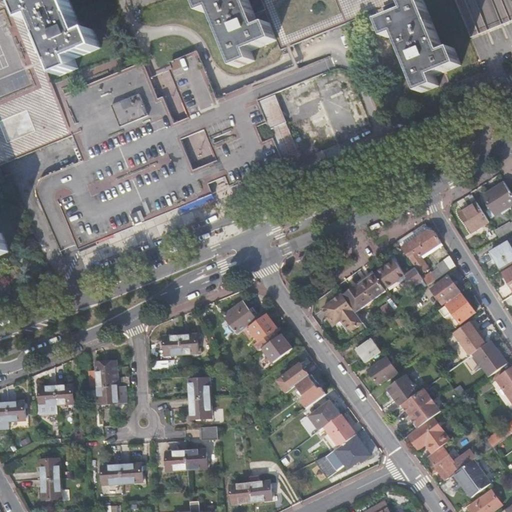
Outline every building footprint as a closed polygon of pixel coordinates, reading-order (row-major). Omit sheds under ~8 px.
[(0,0),(0,166),(71,138),(55,99),(37,54),(29,36),(24,22),(17,4),(15,0),(0,0)] [(25,0),(26,0),(17,4),(24,22),(33,19),(39,32),(29,36),(37,54),(46,50),(57,77),(74,70),(70,60),(96,49),(89,32),(80,36),(65,0),(25,0)] [(211,9),(236,69),(253,62),(249,51),(275,41),(268,23),(259,26),(254,15),(263,11),(258,0),(196,0),(202,13),(211,9)] [(419,0),(403,0),(380,10),(383,19),(377,21),(384,38),(394,34),(417,92),(435,85),(432,76),(437,74),(458,65),(451,47),(440,51),(425,14),(419,0)] [(193,55),(166,66),(191,127),(194,134),(202,131),(208,145),(218,169),(226,189),(273,170),(280,167),(278,161),(293,155),(280,125),(282,124),(271,95),(331,71),(325,58),(286,75),(248,90),(246,87),(213,100),(193,55)] [(139,64),(55,99),(71,138),(76,150),(81,163),(59,172),(42,179),(40,181),(37,183),(36,186),(34,189),(34,192),(34,196),(34,199),(58,257),(75,250),(86,246),(105,238),(123,231),(150,219),(197,200),(209,195),(201,175),(198,169),(191,172),(174,133),(167,116),(163,108),(160,99),(154,101),(139,64)] [(496,214),(511,204),(511,191),(506,181),(484,195),(496,214)] [(490,221),(478,202),(460,213),(472,232),(490,221)] [(500,238),(511,231),(511,227),(509,223),(496,231),(500,238)] [(442,243),(435,232),(429,231),(403,248),(416,268),(421,275),(430,268),(421,256),(442,243)] [(511,244),(509,240),(491,251),(501,268),(511,261),(511,244)] [(424,279),(429,286),(456,266),(451,257),(444,262),(445,264),(439,268),(438,266),(434,269),(435,271),(428,277),(426,274),(422,277),(424,279)] [(395,259),(375,273),(376,274),(386,288),(405,275),(395,259)] [(421,275),(416,268),(405,275),(414,287),(424,279),(422,277),(421,275)] [(375,273),(374,271),(359,282),(361,285),(376,274),(375,273)] [(376,274),(361,285),(345,295),(357,313),(388,291),(386,288),(376,274)] [(450,276),(432,289),(443,304),(460,292),(450,276)] [(345,295),(344,294),(324,308),(330,316),(336,325),(338,323),(347,335),(364,323),(357,313),(345,295)] [(463,294),(448,306),(462,324),(477,312),(463,294)] [(225,316),(239,335),(246,330),(258,321),(244,302),(225,316)] [(256,344),(260,350),(263,348),(279,336),(275,331),(279,328),(268,313),(258,321),(246,330),(252,338),(256,335),(261,341),(256,344)] [(336,325),(330,316),(328,318),(334,326),(336,325)] [(402,317),(397,320),(401,326),(406,323),(402,317)] [(472,321),(455,333),(471,355),(474,353),(487,344),(482,337),(475,328),(477,327),(472,321)] [(483,336),(477,327),(475,328),(482,337),(483,336)] [(198,334),(181,335),(182,354),(192,353),(192,352),(199,352),(198,334)] [(182,354),(181,335),(165,336),(166,354),(174,353),(174,354),(182,354)] [(279,336),(263,348),(274,362),(293,348),(289,342),(287,343),(281,335),(279,336)] [(356,349),(366,363),(382,352),(372,338),(356,349)] [(474,353),(490,377),(508,364),(492,340),(487,344),(474,353)] [(392,379),(401,372),(398,368),(393,371),(384,360),(369,370),(379,384),(390,377),(392,379)] [(90,372),(91,388),(99,387),(119,386),(117,362),(97,363),(97,371),(90,372)] [(278,380),(287,392),(297,385),(310,375),(301,363),(278,380)] [(318,381),(312,374),(310,375),(297,385),(307,398),(303,401),(308,408),(327,394),(322,387),(320,389),(316,383),(318,381)] [(403,405),(419,393),(407,376),(389,389),(401,406),(403,405)] [(190,379),(191,399),(211,398),(211,386),(208,386),(207,378),(190,379)] [(56,386),(58,405),(67,404),(67,403),(75,402),(73,385),(56,386)] [(58,414),(58,405),(56,386),(40,388),(41,404),(40,404),(40,415),(58,414)] [(119,386),(99,387),(100,404),(120,403),(119,388),(119,386)] [(126,387),(119,388),(120,403),(127,402),(126,387)] [(403,405),(420,428),(432,419),(435,417),(442,411),(425,388),(419,393),(403,405)] [(499,400),(503,405),(510,400),(506,395),(499,400)] [(211,398),(191,399),(192,419),(210,418),(209,410),(212,409),(211,398)] [(310,416),(320,430),(326,426),(342,414),(332,400),(310,416)] [(8,403),(9,421),(19,420),(19,419),(26,419),(25,402),(8,403)] [(1,422),(9,421),(8,403),(0,403),(0,420),(1,421),(1,422)] [(342,414),(326,426),(340,446),(357,434),(342,414)] [(446,432),(435,417),(432,419),(443,434),(446,432)] [(433,454),(452,440),(446,432),(443,434),(432,419),(420,428),(412,433),(423,448),(427,446),(433,454)] [(505,429),(489,440),(493,446),(511,432),(511,421),(504,428),(505,429)] [(218,426),(201,427),(202,440),(219,439),(218,426)] [(412,433),(409,436),(420,451),(423,448),(412,433)] [(329,455),(320,459),(332,474),(350,461),(353,465),(361,459),(363,462),(372,455),(357,434),(340,446),(329,455)] [(477,450),(481,455),(493,446),(489,441),(477,450)] [(444,446),(433,454),(430,456),(447,480),(452,476),(475,460),(477,458),(472,450),(455,462),(444,446)] [(207,450),(187,451),(188,469),(200,468),(200,466),(208,465),(207,450)] [(188,469),(187,451),(167,452),(168,468),(176,467),(176,470),(188,469)] [(42,460),(43,480),(61,479),(60,466),(58,466),(57,459),(42,460)] [(475,460),(452,476),(465,493),(468,491),(473,497),(492,483),(475,460)] [(142,464),(122,465),(124,483),(136,483),(136,480),(143,479),(142,464)] [(124,494),(122,465),(103,466),(104,484),(101,484),(102,496),(124,494)] [(251,478),(251,483),(253,501),(265,500),(265,497),(273,497),(271,481),(260,482),(259,477),(251,478)] [(61,479),(43,480),(44,499),(59,499),(59,491),(62,491),(61,479)] [(253,501),(251,483),(231,485),(233,501),(241,500),(241,503),(253,501)] [(492,491),(469,508),(472,511),(492,511),(503,505),(492,491)] [(191,511),(200,511),(200,501),(191,502),(191,511)]
